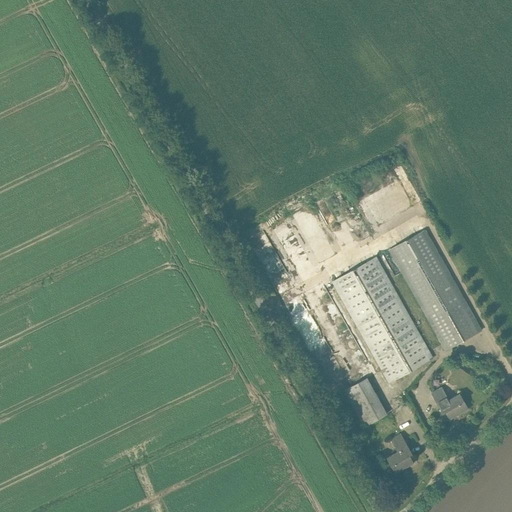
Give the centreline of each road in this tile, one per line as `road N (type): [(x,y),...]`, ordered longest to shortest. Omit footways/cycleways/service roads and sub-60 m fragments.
road 1 (unclassified): [(379,511),(87,0)]
road 2 (unclassified): [(406,511),(511,405)]
